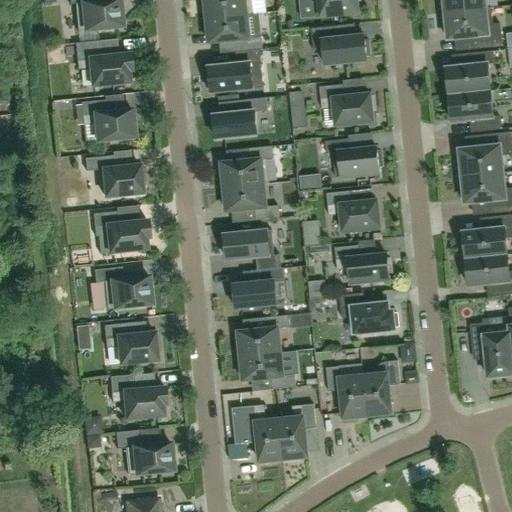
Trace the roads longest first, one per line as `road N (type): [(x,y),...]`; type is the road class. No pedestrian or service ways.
road 1 (residential): [(166,0),(218,511)]
road 2 (residential): [(399,0),(444,435)]
road 3 (residential): [(293,511),(328,486),(444,435)]
